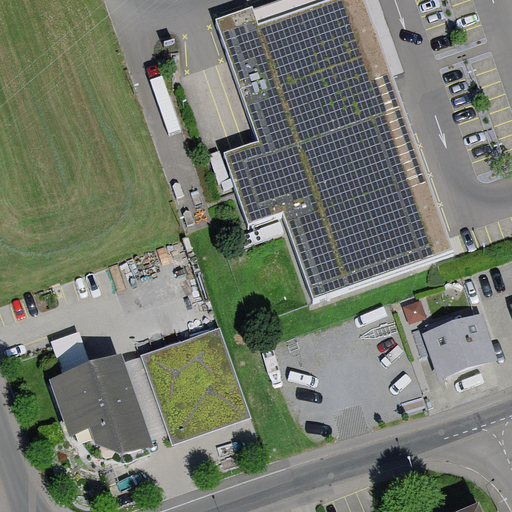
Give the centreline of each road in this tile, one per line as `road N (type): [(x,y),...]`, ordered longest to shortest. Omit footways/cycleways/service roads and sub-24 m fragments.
road 1 (residential): [(218,511),(496,422)]
road 2 (unknown): [(129,17),(195,229)]
road 3 (unknown): [(0,328),(67,316),(121,327),(193,303)]
